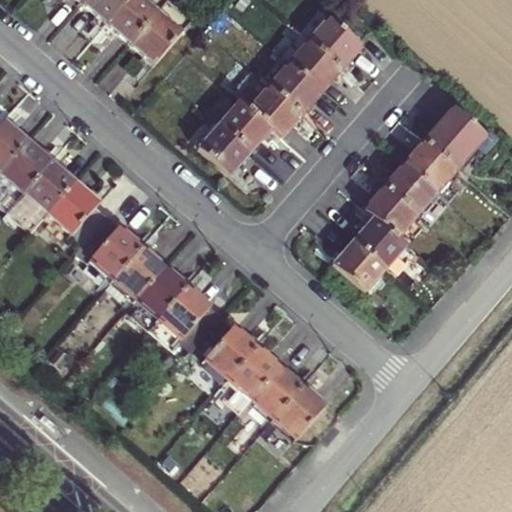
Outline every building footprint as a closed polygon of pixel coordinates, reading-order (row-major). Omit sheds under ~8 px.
[(109,28),(133,0),(87,0),(83,5),(109,28)] [(158,15),(141,0),(133,0),(109,28),(130,47),(158,15)] [(181,36),(158,15),(130,47),(152,67),(181,36)] [(343,66),(362,43),(329,15),(310,37),(343,66)] [(301,29),(282,51),(291,59),(310,37),(301,29)] [(291,59),(323,89),(343,66),(310,37),(291,59)] [(282,51),(260,77),(269,85),(291,59),(282,51)] [(291,59),(269,85),(302,114),(323,89),(291,59)] [(260,77),(240,101),(249,109),(269,85),(260,77)] [(270,128),(281,138),(302,114),(269,85),(249,109),(270,128)] [(218,126),(248,153),(270,128),(249,109),(240,101),(218,126)] [(447,109),(420,141),(450,167),(478,136),(447,109)] [(248,153),(218,126),(199,148),(230,174),(248,153)] [(0,165),(19,145),(0,127),(0,165)] [(450,167),(420,141),(400,163),(430,191),(450,167)] [(43,166),(19,145),(0,165),(0,189),(12,201),(43,166)] [(400,163),(381,186),(411,213),(430,191),(400,163)] [(65,186),(43,166),(12,201),(34,221),(65,186)] [(86,205),(65,186),(34,221),(55,239),(86,205)] [(371,218),(391,236),(411,213),(381,186),(361,208),(371,218)] [(411,213),(391,236),(403,247),(423,224),(411,213)] [(371,218),(350,242),(382,271),(403,247),(391,236),(371,218)] [(90,268),(108,284),(138,251),(103,219),(71,257),(87,272),(90,268)] [(382,271),(350,242),(332,263),(364,291),(382,271)] [(123,314),(131,305),(161,271),(138,251),(108,284),(99,293),(123,314)] [(152,324),(181,290),(161,271),(131,305),(152,324)] [(204,310),(181,290),(152,324),(175,344),(204,310)] [(222,384),(251,351),(230,333),(201,366),(222,384)] [(273,372),(251,351),(222,384),(208,400),(230,419),(244,404),(273,372)] [(266,424),(296,391),(273,372),(244,404),(266,424)] [(318,412),(296,391),(266,424),(289,444),(318,412)] [(195,500),(219,472),(201,457),(178,485),(195,500)]
